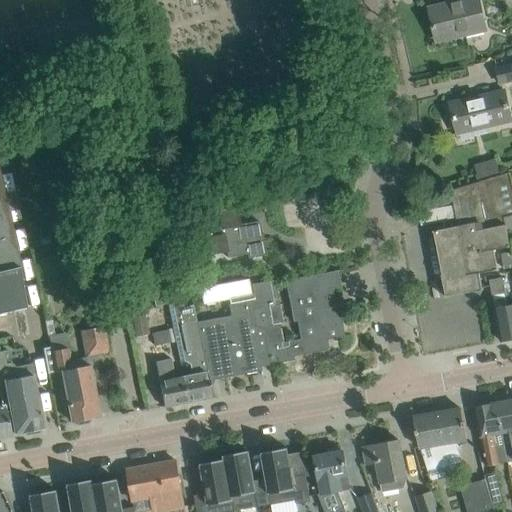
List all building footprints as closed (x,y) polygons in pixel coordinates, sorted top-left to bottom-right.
[(459,0),(460,2),(429,9),(437,41),(456,36),(483,30),(476,0),(459,0)] [(511,64),(496,68),(500,84),(511,81),(511,64)] [(467,99),(450,103),(457,133),(477,129),(511,121),(504,91),(492,93),(473,98),(473,100),(468,101),(467,99)] [(479,177),(502,173),(500,158),(476,162),(479,177)] [(458,226),(433,231),(433,233),(436,232),(444,276),(442,277),(446,297),(482,290),(479,273),(498,270),(496,262),(494,250),(510,247),(507,232),(504,218),(511,216),(511,182),(509,172),(496,176),(468,185),(448,191),(448,192),(451,191),(458,226)] [(0,183),(0,312),(26,307),(19,267),(0,183)] [(200,239),(205,238),(208,255),(226,252),(227,258),(247,254),(248,258),(266,255),(262,237),(254,238),(251,223),(240,225),(236,207),(220,210),(218,203),(194,208),(200,239)] [(253,299),(248,300),(260,363),(270,361),(272,365),(294,360),(292,353),(298,352),(299,355),(318,350),(317,342),(344,336),(340,305),(335,306),(332,288),(340,287),(336,270),(275,282),(274,280),(251,284),(253,299)] [(503,278),(489,281),(501,341),(511,339),(511,306),(508,307),(503,278)] [(248,279),(200,288),(203,303),(229,298),(247,295),(251,294),(248,279)] [(189,363),(192,376),(183,377),(189,402),(212,398),(204,357),(197,322),(196,322),(193,304),(188,305),(183,308),(180,295),(177,296),(166,294),(166,293),(153,296),(155,306),(167,303),(173,329),(176,342),(180,362),(185,361),(186,362),(187,362),(189,363)] [(197,322),(209,382),(260,371),(248,300),(228,304),(230,316),(197,322)] [(149,334),(143,309),(131,312),(136,336),(149,334)] [(108,352),(103,326),(81,330),(86,357),(108,352)] [(151,334),(154,346),(176,342),(173,329),(151,334)] [(66,334),(61,335),(49,337),(51,346),(42,348),(47,373),(55,371),(55,373),(61,371),(71,421),(99,416),(89,365),(73,369),(66,334)] [(7,352),(7,350),(0,351),(0,378),(1,382),(4,381),(14,433),(42,428),(32,376),(30,364),(30,363),(15,366),(10,362),(6,363),(4,352),(7,352)] [(155,362),(160,387),(164,407),(189,402),(183,377),(175,379),(171,359),(155,362)] [(0,436),(11,434),(7,415),(0,385),(0,383),(0,436)] [(511,399),(496,402),(507,462),(511,461),(511,399)] [(496,402),(475,406),(486,466),(507,462),(496,402)] [(437,413),(413,417),(415,430),(416,435),(418,447),(421,447),(428,472),(447,467),(462,463),(455,441),(467,439),(466,433),(464,422),(463,422),(461,409),(454,410),(437,413)] [(363,448),(366,464),(375,462),(381,492),(403,488),(407,477),(400,441),(363,448)] [(262,454),(261,454),(265,479),(268,493),(269,493),(270,494),(294,490),(296,504),(310,501),(306,476),(303,477),(303,476),(293,477),(288,449),(287,449),(287,448),(261,453),(262,454)] [(248,451),(223,456),(224,460),(225,459),(231,497),(233,497),(255,493),(258,507),(271,504),(269,493),(268,493),(265,479),(255,481),(250,452),(249,452),(248,451)] [(314,457),(318,476),(319,481),(320,481),(322,492),(318,493),(324,511),(332,511),(344,507),(338,490),(350,488),(343,451),(314,457)] [(231,497),(225,459),(224,460),(213,462),(200,464),(201,465),(200,465),(207,504),(208,504),(208,506),(221,503),(233,501),(233,497),(231,497)] [(175,460),(128,469),(133,499),(153,495),(154,511),(160,511),(183,508),(175,460)] [(496,472),(484,475),(493,505),(504,502),(496,472)] [(94,484),(93,484),(97,511),(135,511),(134,507),(123,509),(122,506),(121,506),(120,501),(121,501),(117,479),(94,484)] [(73,511),(97,511),(93,484),(94,484),(93,480),(92,480),(68,484),(72,505),(73,505),(74,511),(73,511)] [(493,511),(483,480),(461,488),(468,511),(493,511)] [(60,511),(56,490),(31,495),(34,511),(60,511)] [(435,511),(429,492),(415,496),(420,511),(435,511)] [(377,511),(371,494),(357,499),(361,511),(377,511)]
